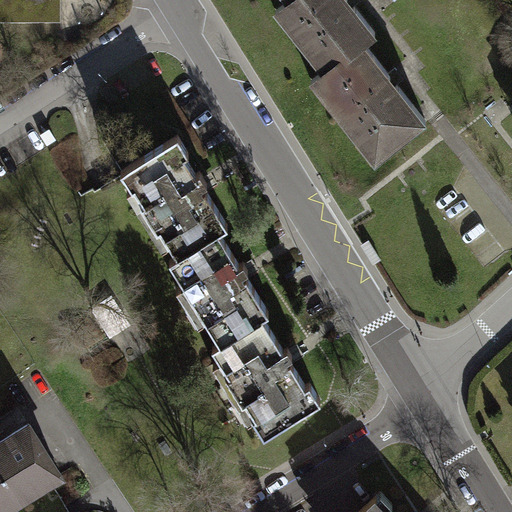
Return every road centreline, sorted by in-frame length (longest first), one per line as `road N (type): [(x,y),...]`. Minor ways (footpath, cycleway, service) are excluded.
road 1 (residential): [(420,386),(182,7)]
road 2 (residential): [(0,128),(182,7)]
road 3 (residential): [(256,511),(432,405)]
road 4 (residential): [(496,511),(432,405)]
road 5 (residential): [(511,305),(420,386)]
